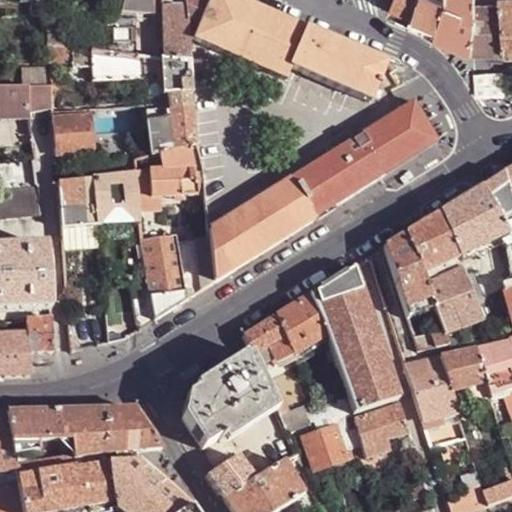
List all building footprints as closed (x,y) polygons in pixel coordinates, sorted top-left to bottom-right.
[(125,0),(122,12),(149,14),(155,14),(154,0),(125,0)] [(189,39),(185,0),(163,0),(162,5),(164,60),(190,62),(189,39)] [(211,0),(185,0),(189,39),(194,41),(211,0)] [(308,31),(236,0),(211,0),(194,41),(286,81),(291,69),(308,31)] [(395,0),(391,13),(413,22),(419,0),(395,0)] [(419,0),(413,22),(438,33),(449,0),(419,0)] [(477,0),(449,0),(438,33),(457,41),(475,48),(478,6),(477,0)] [(505,0),(477,0),(478,6),(475,48),(508,50),(505,0)] [(53,30),(53,13),(45,12),(45,17),(47,30),(53,30)] [(387,65),(308,31),(291,69),(370,103),(387,65)] [(64,48),(48,46),(48,55),(49,64),(60,64),(73,64),(73,49),(64,48)] [(91,51),(73,49),(73,64),(74,69),(77,69),(92,67),(91,51)] [(144,81),(142,57),(91,51),(92,67),(93,82),(97,82),(142,81),(144,81)] [(164,96),(161,59),(142,57),(144,81),(147,105),(160,104),(169,103),(168,95),(164,96)] [(192,94),(190,62),(164,60),(161,59),(164,96),(168,95),(192,94)] [(73,64),(60,64),(60,81),(78,80),(77,69),(74,69),(73,64)] [(52,107),(50,87),(49,69),(19,70),(19,88),(0,89),(0,120),(30,119),(29,113),(52,108),(52,107)] [(194,109),(192,94),(168,95),(169,103),(169,104),(170,109),(170,111),(194,109)] [(196,144),(194,109),(170,111),(170,109),(169,104),(169,103),(160,104),(161,120),(138,124),(141,159),(153,156),(160,155),(191,145),(196,144)] [(415,104),(399,114),(402,120),(411,114),(425,138),(422,140),(428,150),(438,144),(429,128),(420,113),(415,104)] [(52,113),(55,155),(93,152),(90,110),(52,113)] [(399,114),(291,181),(314,222),(385,178),(428,150),(422,140),(425,138),(411,114),(402,120),(399,114)] [(197,194),(191,145),(160,155),(161,172),(149,174),(153,199),(160,199),(197,194)] [(167,313),(182,304),(177,243),(177,239),(178,237),(176,229),(164,230),(160,199),(153,199),(149,174),(161,172),(160,155),(153,156),(141,159),(139,160),(136,162),(135,166),(135,171),(136,175),(132,176),(139,221),(148,284),(153,322),(167,313)] [(511,168),(503,174),(507,187),(511,205),(511,168)] [(511,205),(507,187),(503,174),(494,181),(480,189),(486,200),(500,223),(504,230),(511,224),(511,205)] [(139,221),(132,176),(131,176),(93,181),(97,225),(102,224),(134,222),(139,221)] [(93,181),(57,184),(61,230),(97,226),(97,225),(93,181)] [(314,222),(290,184),(207,235),(207,241),(211,286),(314,222)] [(39,187),(17,190),(2,192),(0,191),(0,219),(5,218),(6,221),(20,216),(20,219),(40,216),(40,219),(43,219),(39,187)] [(459,260),(509,239),(504,230),(500,223),(486,200),(480,189),(472,194),(451,207),(439,215),(459,260)] [(422,277),(459,260),(439,215),(422,226),(405,236),(422,277)] [(134,222),(102,224),(104,243),(136,240),(134,222)] [(72,249),(99,247),(97,226),(61,230),(63,250),(72,249)] [(408,320),(435,311),(426,286),(422,277),(405,236),(398,241),(384,250),(408,320)] [(211,286),(207,241),(177,243),(182,304),(211,286)] [(49,267),(46,247),(44,247),(0,249),(0,311),(51,309),(49,267)] [(321,289),(309,297),(323,327),(326,336),(346,392),(351,407),(354,415),(398,400),(354,268),(347,273),(321,289)] [(462,270),(426,286),(435,311),(444,332),(446,336),(484,322),(462,270)] [(138,332),(153,322),(148,284),(136,286),(134,288),(132,293),(135,317),(135,324),(138,332)] [(132,293),(115,294),(117,320),(135,317),(132,293)] [(293,357),(326,336),(323,327),(309,297),(289,309),(275,317),(293,357)] [(244,338),(252,356),(253,358),(262,353),(267,349),(275,368),(293,357),(275,317),(263,325),(244,338)] [(53,353),(52,321),(27,323),(28,334),(29,354),(53,353)] [(436,349),(449,346),(446,336),(444,332),(432,335),(436,349)] [(30,378),(31,377),(29,354),(28,334),(0,335),(0,378),(12,378),(30,378)] [(76,336),(69,337),(71,353),(81,350),(76,336)] [(511,348),(510,341),(476,349),(486,384),(490,397),(511,391),(511,348)] [(451,395),(486,384),(476,349),(440,358),(451,395)] [(266,364),(262,353),(253,358),(258,368),(266,364)] [(203,451),(221,440),(222,442),(225,440),(224,438),(235,431),(237,434),(244,430),(242,426),(275,404),(274,401),(258,368),(253,358),(252,356),(239,365),(205,386),(190,395),(183,418),(203,451)] [(421,421),(438,416),(442,420),(458,416),(451,395),(440,358),(404,366),(421,421)] [(511,391),(490,397),(496,416),(511,411),(511,391)] [(328,416),(351,407),(346,392),(322,401),(328,416)] [(282,396),(274,401),(275,404),(281,415),(288,413),(282,396)] [(328,416),(322,401),(313,403),(306,406),(311,421),(328,416)] [(287,432),(312,424),(311,421),(306,406),(288,413),(281,415),(287,432)] [(367,461),(390,453),(386,443),(409,435),(400,406),(354,422),(367,461)] [(125,413),(108,413),(102,454),(105,454),(123,452),(130,452),(136,452),(161,451),(136,412),(125,413)] [(102,454),(108,413),(82,414),(58,415),(61,439),(58,440),(59,451),(65,455),(72,453),(73,459),(102,454)] [(39,451),(37,444),(35,415),(24,416),(8,416),(14,459),(39,455),(39,451)] [(61,439),(58,415),(35,415),(37,444),(55,441),(58,440),(61,439)] [(0,473),(15,471),(15,470),(16,470),(14,459),(8,416),(0,416),(0,473)] [(319,434),(335,428),(328,416),(311,421),(312,424),(315,423),(319,434)] [(313,472),(347,461),(344,454),(338,435),(335,428),(319,434),(302,440),(313,472)] [(348,431),(338,435),(344,454),(354,451),(354,450),(348,431)] [(56,448),(55,441),(37,444),(39,451),(56,448)] [(123,452),(105,454),(106,465),(136,463),(136,452),(130,452),(123,452)] [(16,478),(22,511),(82,511),(112,507),(112,502),(125,511),(189,511),(191,511),(136,463),(106,465),(105,454),(102,454),(73,459),(41,465),(16,470),(15,470),(15,471),(16,478)] [(253,482),(237,459),(216,472),(206,478),(223,501),(253,482)] [(278,511),(303,497),(282,464),(253,482),(223,501),(230,511),(278,511)] [(0,511),(22,511),(16,478),(4,480),(6,490),(0,490),(0,511)] [(484,497),(488,509),(511,500),(511,487),(509,489),(484,497)] [(451,511),(479,511),(488,509),(484,497),(483,493),(449,505),(451,511)] [(112,507),(82,511),(125,511),(112,502),(112,507)]
